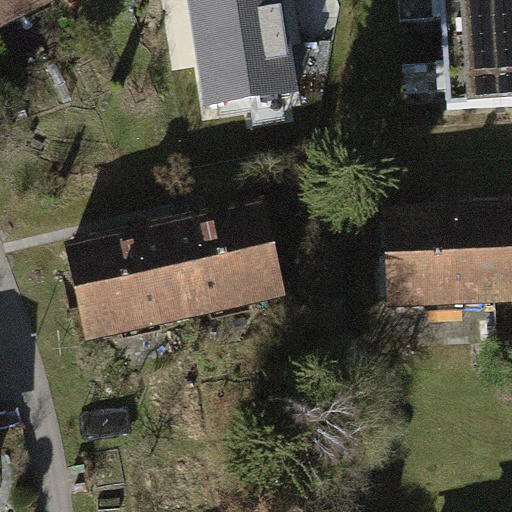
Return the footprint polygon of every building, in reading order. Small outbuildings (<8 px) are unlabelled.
[(0,0),(0,37),(70,0),(0,0)] [(289,100),(275,0),(196,0),(197,1),(182,3),(197,113),(289,100)] [(511,0),(441,0),(450,112),(511,107),(511,0)] [(281,301),(257,203),(63,251),(87,348),(281,301)] [(511,318),(511,212),(379,218),(383,323),(511,318)]
